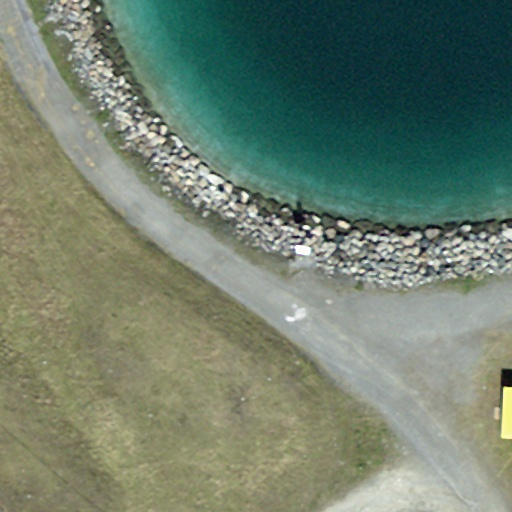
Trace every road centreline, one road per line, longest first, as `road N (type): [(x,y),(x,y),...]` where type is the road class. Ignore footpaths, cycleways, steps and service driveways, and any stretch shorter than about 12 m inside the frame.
road 1 (track): [(442,474),(302,311),(171,233),(61,130),(0,9)]
road 2 (track): [(511,298),(302,311)]
